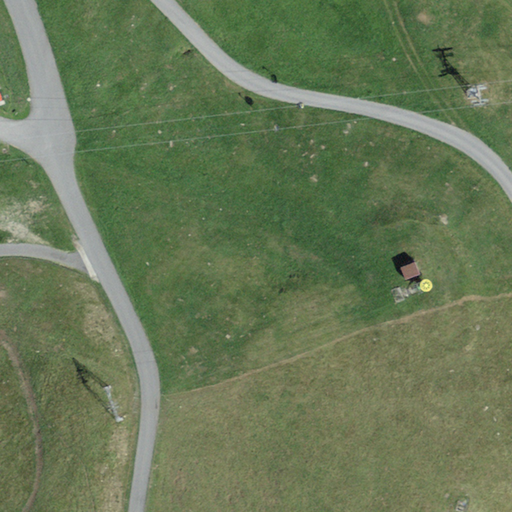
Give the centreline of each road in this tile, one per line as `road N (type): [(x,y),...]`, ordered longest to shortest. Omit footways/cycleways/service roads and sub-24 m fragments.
road 1 (unclassified): [(4,0),(40,86),(61,184),(139,348),(146,385),(137,511)]
road 2 (unclassified): [(511,197),(470,149),(406,122),(261,90),(220,64),(158,0)]
road 3 (track): [(470,149),(386,0)]
